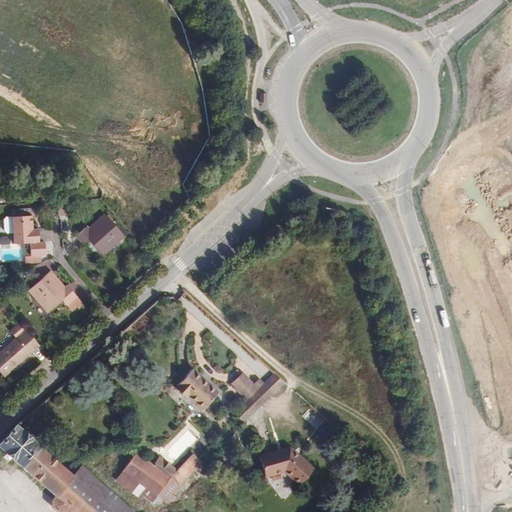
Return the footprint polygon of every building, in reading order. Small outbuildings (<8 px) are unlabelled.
[(58,216),(68,215),(67,201),(57,202),(58,216)] [(90,241),(103,256),(125,236),(105,214),(96,221),(98,223),(90,230),(87,226),(76,236),(85,246),(86,245),(90,241)] [(14,246),(24,246),(25,259),(45,257),(44,244),(39,245),(38,231),(33,232),(32,218),(28,218),(16,219),(13,219),(13,235),(14,246)] [(8,236),(13,235),(12,219),(6,219),(4,222),(5,234),(8,236)] [(98,260),(103,256),(90,241),(86,245),(98,260)] [(56,281),(58,279),(50,271),(28,291),(47,313),(61,300),(66,305),(76,296),(67,285),(64,287),(62,289),(56,281)] [(64,287),(58,279),(56,281),(62,289),(64,287)] [(39,345),(19,323),(10,332),(16,338),(0,352),(0,372),(4,377),(39,345)] [(188,396),(203,409),(218,393),(192,369),(175,388),(186,398),(188,396)] [(235,387),(242,394),(253,383),(242,373),(231,383),(235,387)] [(253,383),(242,394),(247,399),(263,384),(259,379),(253,384),(253,383)] [(272,393),(263,384),(247,399),(234,412),(243,421),(272,393)] [(16,426),(0,443),(0,447),(57,495),(74,476),(16,426)] [(109,457),(117,456),(116,448),(108,449),(109,457)] [(287,468),(302,482),(313,469),(290,448),(259,457),(265,476),(284,471),(285,471),(287,468)] [(162,472),(153,465),(136,452),(122,470),(123,471),(116,480),(141,498),(144,494),(148,489),(157,495),(169,477),(168,476),(162,472)] [(169,477),(157,495),(165,501),(177,485),(201,462),(193,453),(169,477)] [(153,465),(162,472),(168,464),(157,455),(153,465)] [(168,464),(162,472),(168,476),(175,469),(168,464)] [(111,511),(87,491),(97,480),(82,466),(74,476),(57,495),(52,500),(53,507),(58,511),(111,511)] [(299,484),(302,482),(287,468),(285,471),(299,484)] [(134,511),(97,480),(87,491),(111,511),(134,511)] [(148,489),(144,494),(152,500),(157,495),(148,489)]
